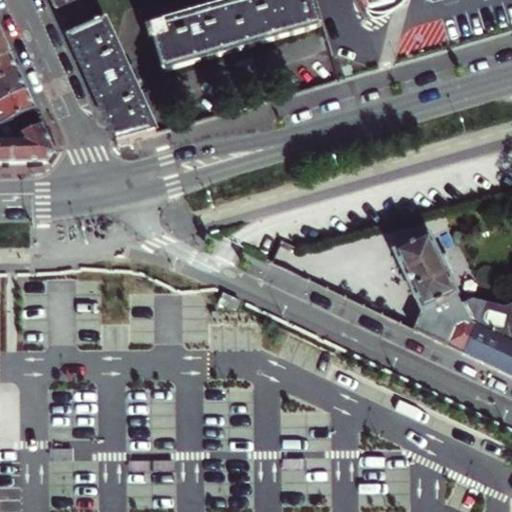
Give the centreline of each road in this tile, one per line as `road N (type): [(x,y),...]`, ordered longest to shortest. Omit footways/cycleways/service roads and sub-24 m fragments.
road 1 (residential): [(511,408),(193,256),(113,201)]
road 2 (tertiary): [(511,78),(301,138)]
road 3 (tertiary): [(301,138),(224,145),(100,179)]
road 4 (tertiary): [(113,201),(301,138)]
road 5 (residential): [(100,179),(18,0)]
